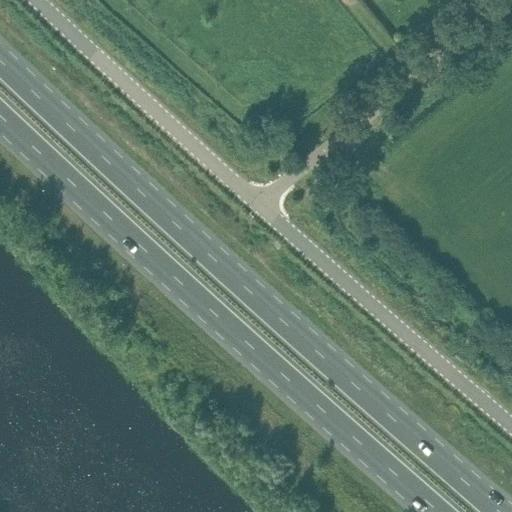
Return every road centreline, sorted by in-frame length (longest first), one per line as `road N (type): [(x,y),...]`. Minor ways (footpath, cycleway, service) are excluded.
road 1 (trunk): [(494,511),(0,58)]
road 2 (trunk): [(0,120),(436,511)]
road 3 (unclassified): [(511,420),(254,201)]
road 4 (unclassified): [(254,201),(506,0)]
road 5 (unclassified): [(254,201),(34,0)]
